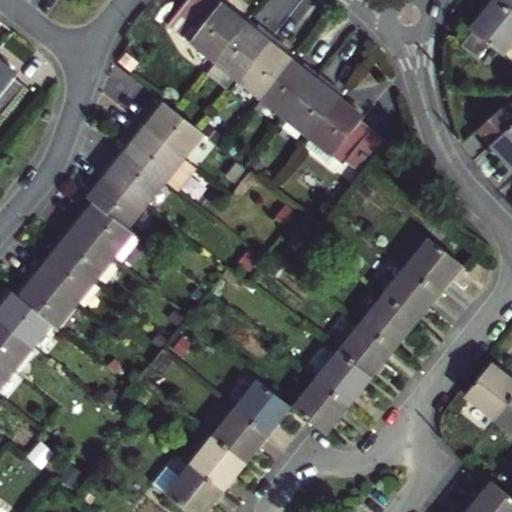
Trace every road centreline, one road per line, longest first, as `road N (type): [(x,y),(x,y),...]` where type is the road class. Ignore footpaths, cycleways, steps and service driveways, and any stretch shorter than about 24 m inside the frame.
road 1 (residential): [(408,16),(415,74),(443,161),(511,238)]
road 2 (residential): [(0,228),(55,160),(91,59)]
road 3 (residential): [(511,292),(403,429)]
road 4 (residential): [(265,511),(293,474),(382,452)]
